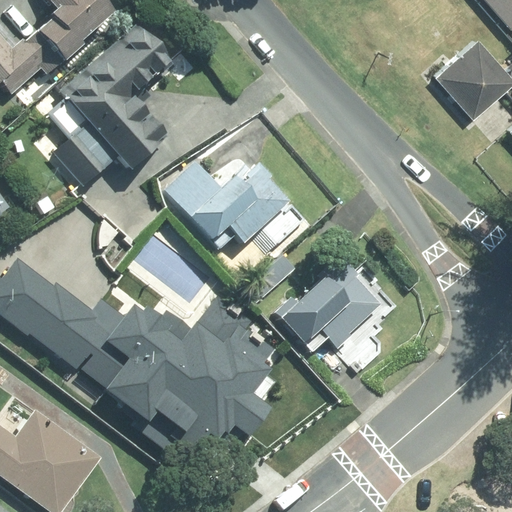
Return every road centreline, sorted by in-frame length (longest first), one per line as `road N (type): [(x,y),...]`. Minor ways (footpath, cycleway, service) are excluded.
road 1 (residential): [(294,511),(501,335)]
road 2 (residential): [(396,169),(239,0)]
road 3 (residential): [(501,335),(400,207),(396,169)]
road 4 (residential): [(396,169),(430,182),(511,255)]
